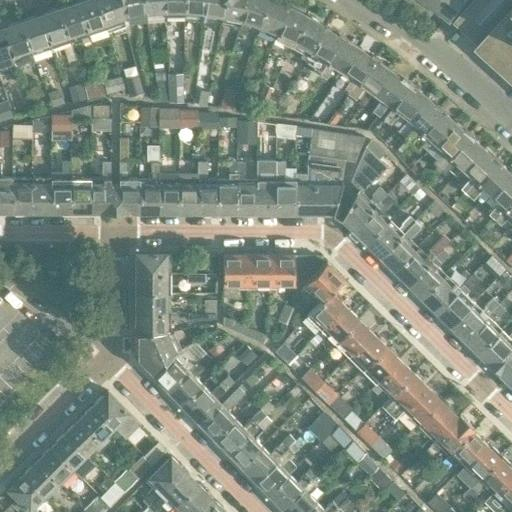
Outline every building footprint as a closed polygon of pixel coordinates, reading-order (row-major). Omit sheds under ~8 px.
[(87,33),(105,27),(96,0),(78,0),(75,1),(87,33)] [(96,0),(105,27),(125,20),(120,0),(96,0)] [(127,20),(146,17),(144,0),(120,0),(125,20),(127,20)] [(144,0),(146,17),(164,15),(164,0),(144,0)] [(164,0),(164,15),(183,15),(183,0),(164,0)] [(183,0),(183,15),(201,17),(203,0),(183,0)] [(203,0),(201,17),(201,21),(208,22),(209,18),(220,20),(223,0),(203,0)] [(223,0),(220,20),(238,24),(244,0),(223,0)] [(245,26),(256,30),(266,0),(244,0),(238,24),(237,28),(244,31),(245,26)] [(266,0),(256,30),(274,36),(287,5),(273,0),(266,0)] [(439,0),(434,8),(451,20),(465,0),(439,0)] [(511,0),(469,0),(452,20),(475,41),(511,72),(511,0)] [(88,37),(87,33),(75,1),(57,7),(68,39),(80,35),(81,40),(88,37)] [(274,36),(290,45),(306,14),(287,5),(274,36)] [(50,45),(68,39),(57,7),(39,13),(50,45)] [(31,51),(50,45),(39,13),(20,20),(31,51)] [(305,58),(307,54),(325,25),(306,14),(290,45),(300,50),(298,54),(305,58)] [(19,55),(31,51),(20,20),(2,26),(13,58),(14,62),(21,60),(19,55)] [(305,58),(304,59),(313,65),(310,69),(311,69),(318,73),(341,36),(325,25),(307,54),(305,58)] [(0,61),(13,58),(2,26),(0,26),(0,61)] [(332,66),(341,71),(357,46),(341,36),(318,73),(325,78),(332,66)] [(341,89),(348,93),(373,57),(357,46),(341,71),(349,77),(341,89)] [(363,86),(371,92),(389,68),(373,57),(348,93),(354,98),(363,86)] [(386,104),(388,105),(406,81),(389,68),(371,92),(379,98),(371,109),(378,115),(386,104)] [(397,112),(405,118),(424,95),(406,81),(388,105),(390,106),(382,117),(389,123),(397,112)] [(404,136),(409,141),(439,108),(424,95),(405,118),(413,125),(404,136)] [(0,105),(0,120),(12,116),(8,103),(0,105)] [(439,108),(409,141),(415,147),(418,144),(426,151),(453,121),(439,108)] [(237,136),(255,136),(255,121),(237,121),(237,136)] [(437,166),(467,133),(453,121),(426,151),(434,158),(431,161),(437,166)] [(306,162),(306,173),(306,174),(314,174),(314,180),(341,180),(344,161),(353,162),(363,137),(311,129),(307,154),(306,162)] [(467,133),(437,166),(432,172),(438,177),(452,161),(460,168),(481,146),(467,133)] [(138,179),(127,179),(127,161),(127,137),(119,137),(118,161),(118,179),(118,183),(114,183),(114,210),(114,212),(123,212),(138,212),(138,179)] [(384,153),(370,140),(364,146),(349,182),(350,182),(357,189),(339,218),(339,219),(340,218),(348,226),(351,229),(352,228),(374,205),(386,193),(379,186),(371,194),(372,195),(368,199),(361,192),(385,167),(378,160),(384,153)] [(459,186),(465,191),(495,159),(481,146),(460,168),(469,176),(459,186)] [(90,179),(79,178),(79,156),(70,156),(70,160),(70,173),(70,178),(70,210),(70,212),(74,212),(89,212),(90,179)] [(480,186),(489,194),(509,171),(495,159),(465,191),(471,197),(480,186)] [(0,161),(0,160),(0,211),(11,212),(11,178),(0,178),(0,161)] [(70,160),(62,160),(62,173),(70,173),(70,160)] [(101,179),(90,179),(89,212),(105,212),(114,212),(114,210),(114,183),(109,183),(109,179),(109,161),(101,161),(101,179)] [(151,173),(151,179),(138,179),(138,212),(153,212),(158,212),(158,210),(158,179),(158,161),(150,161),(150,173),(151,173)] [(216,179),(205,179),(205,173),(206,173),(206,161),(197,161),(197,179),(197,210),(197,213),(201,213),(216,213),(216,179)] [(294,180),(282,179),(283,173),(285,173),(285,161),(275,161),(275,174),(275,179),(275,210),(275,213),(279,213),(294,213),(294,180)] [(236,210),(236,179),(236,162),(228,162),(228,179),(216,179),(216,213),(231,213),(236,213),(236,210)] [(255,213),(255,179),(243,179),(243,174),(244,174),(244,162),(236,162),(236,179),(236,210),(236,213),(240,213),(255,213)] [(487,211),(493,217),(511,196),(511,174),(509,171),(489,194),(497,201),(487,211)] [(314,211),(314,180),(314,174),(306,174),(306,173),(294,173),(294,180),(294,213),(309,213),(314,213),(314,211)] [(31,178),(11,178),(11,212),(27,212),(31,212),(31,209),(31,178)] [(51,178),(31,178),(31,209),(31,212),(35,212),(50,212),(51,178)] [(70,178),(51,178),(50,212),(66,212),(70,212),(70,210),(70,178)] [(177,179),(158,179),(158,210),(158,212),(162,212),(177,213),(177,179)] [(197,179),(177,179),(177,213),(192,213),(197,213),(197,210),(197,179)] [(275,179),(255,179),(255,213),(270,213),(275,213),(275,210),(275,179)] [(341,180),(314,180),(314,211),(314,213),(318,213),(330,213),(330,214),(331,214),(341,184),(341,180)] [(354,232),(365,243),(388,219),(381,212),(385,208),(394,200),(391,196),(399,189),(395,185),(386,193),(374,205),(352,228),(351,229),(354,232)] [(508,212),(511,214),(511,196),(493,217),(499,222),(508,212)] [(379,257),(380,255),(402,233),(388,219),(365,243),(376,254),(379,257)] [(402,233),(380,255),(379,257),(382,260),(393,270),(416,247),(408,239),(420,226),(414,221),(406,229),(402,233)] [(416,247),(393,270),(404,282),(407,284),(408,283),(430,260),(442,248),(449,241),(442,234),(427,250),(428,252),(425,255),(416,247)] [(444,274),(436,266),(448,254),(442,248),(430,260),(408,283),(407,284),(409,287),(421,298),(444,274)] [(134,252),(134,273),(168,273),(168,253),(134,252)] [(221,283),(245,284),(245,253),(221,253),(221,283)] [(245,284),(269,284),(269,253),(245,253),(245,284)] [(292,284),(292,279),(293,255),(293,253),(269,253),(269,284),(292,284)] [(292,279),(304,279),(304,255),(293,255),(292,279)] [(304,279),(306,281),(324,262),(317,255),(304,255),(304,279)] [(304,283),(321,300),(330,291),(343,278),(325,261),(324,262),(306,281),(304,283)] [(470,276),(464,270),(456,278),(462,284),(470,276)] [(134,273),(134,293),(168,293),(168,273),(134,273)] [(472,302),(465,294),(479,279),(473,273),(470,276),(462,284),(458,288),(436,310),(434,311),(437,314),(448,325),(472,302)] [(458,288),(452,282),(444,274),(421,298),(431,308),(434,311),(436,310),(458,288)] [(306,315),(320,329),(344,305),(330,291),(321,300),(306,315)] [(134,293),(134,312),(168,312),(168,293),(134,293)] [(472,302),(448,325),(459,336),(462,339),(463,338),(486,315),(498,303),(492,297),(484,306),(485,307),(481,310),(472,302)] [(505,297),(498,303),(504,309),(510,302),(505,297)] [(500,329),(492,321),(504,309),(498,303),(486,315),(463,338),(462,339),(465,342),(476,352),(500,329)] [(277,320),(285,324),(292,307),(284,304),(277,320)] [(320,329),(334,343),(358,318),(344,305),(320,329)] [(134,312),(134,332),(168,332),(168,312),(134,312)] [(221,326),(261,343),(264,335),(222,317),(221,326)] [(334,343),(348,356),(372,332),(358,318),(334,343)] [(487,363),(492,368),(493,367),(511,347),(511,330),(507,336),(500,329),(476,352),(487,363)] [(134,357),(151,374),(172,354),(180,349),(171,331),(168,332),(134,332),(134,357)] [(348,356),(362,370),(385,345),(372,332),(348,356)] [(284,343),(276,351),(288,364),(296,355),(284,343)] [(362,370),(375,383),(399,359),(385,345),(362,370)] [(166,389),(195,361),(204,352),(199,346),(181,363),(172,354),(151,374),(166,389)] [(497,373),(507,383),(511,378),(511,347),(493,367),(492,368),(497,373)] [(192,375),(201,367),(210,358),(204,352),(195,361),(166,389),(180,404),(201,383),(192,375)] [(376,393),(381,389),(389,397),(413,372),(399,359),(375,383),(371,388),(376,393)] [(310,367),(300,377),(314,390),(323,381),(310,367)] [(413,372),(389,397),(380,405),(394,419),(403,410),(426,386),(413,372)] [(227,375),(218,384),(209,392),(201,383),(180,404),(197,421),(218,401),(215,398),(233,381),(227,375)] [(314,390),(328,404),(337,394),(323,381),(314,390)] [(237,386),(228,395),(220,403),(218,401),(197,421),(213,437),(234,417),(226,409),(246,389),(241,384),(238,386),(237,386)] [(403,410),(416,424),(440,399),(426,386),(403,410)] [(106,389),(91,404),(115,428),(124,438),(139,423),(129,414),(130,414),(106,389)] [(337,394),(328,404),(342,417),(350,408),(351,408),(337,394)] [(416,424),(433,440),(434,441),(457,416),(440,399),(416,424)] [(91,404),(77,418),(101,442),(115,428),(91,404)] [(259,408),(250,417),(242,425),(234,417),(213,437),(226,451),(265,414),(259,408)] [(342,417),(356,431),(363,423),(364,422),(350,408),(342,417)] [(253,437),(261,429),(270,420),(265,414),(226,451),(240,465),(261,445),(253,437)] [(448,454),(451,452),(450,451),(471,430),(473,428),(459,414),(457,416),(434,441),(433,440),(422,452),(428,458),(440,446),(448,454)] [(77,418),(63,431),(87,456),(101,442),(77,418)] [(364,422),(363,423),(356,431),(369,444),(378,436),(364,422)] [(451,452),(464,464),(485,443),(471,430),(450,451),(451,452)] [(86,471),(79,464),(87,456),(63,431),(49,445),(73,470),(80,477),(86,471)] [(253,479),(282,450),(292,442),(294,440),(288,434),(269,453),(261,445),(240,465),(253,479)] [(378,436),(369,444),(383,458),(392,449),(378,436)] [(165,450),(157,442),(156,442),(142,456),(151,464),(165,450)] [(282,450),(253,479),(267,493),(288,473),(295,465),(288,457),(298,448),(292,442),(282,450)] [(464,464),(477,478),(500,455),(491,446),(488,446),(485,443),(464,464)] [(49,445),(35,459),(59,484),(73,470),(49,445)] [(184,468),(170,454),(146,478),(152,485),(142,500),(147,505),(160,492),(184,468)] [(476,493),(484,484),(491,491),(511,470),(509,467),(508,463),(500,455),(477,478),(470,486),(476,493)] [(35,459),(21,473),(45,498),(59,484),(35,459)] [(313,463),(304,472),(296,481),(288,473),(267,493),(280,507),(310,478),(319,469),(313,463)] [(184,468),(160,492),(147,505),(153,511),(166,499),(173,506),(197,482),(184,468)] [(307,492),(315,484),(324,475),(319,469),(310,478),(280,507),(285,511),(302,511),(315,500),(307,492)] [(495,511),(497,511),(505,505),(511,497),(511,469),(511,470),(491,491),(483,500),(495,511)] [(16,497),(22,504),(30,511),(45,498),(21,473),(6,488),(16,497)] [(173,506),(179,511),(194,511),(211,496),(197,482),(173,506)] [(340,491),(331,500),(323,508),(315,500),(302,511),(330,511),(337,506),(346,497),(340,491)] [(221,511),(224,509),(211,496),(194,511),(221,511)] [(16,510),(22,504),(16,497),(9,504),(16,510)] [(346,497),(337,506),(330,511),(341,511),(352,502),(346,497)]
